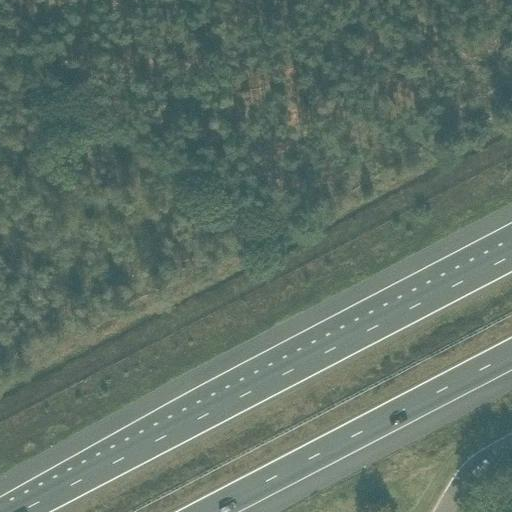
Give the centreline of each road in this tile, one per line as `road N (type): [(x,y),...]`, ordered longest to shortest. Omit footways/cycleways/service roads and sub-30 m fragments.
road 1 (motorway): [(511,254),(18,511)]
road 2 (motorway): [(208,511),(511,353)]
